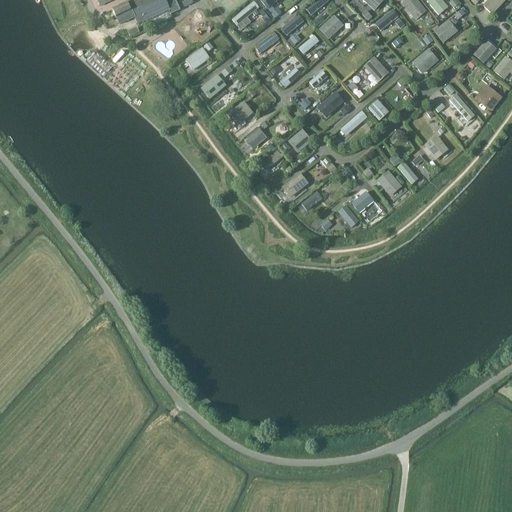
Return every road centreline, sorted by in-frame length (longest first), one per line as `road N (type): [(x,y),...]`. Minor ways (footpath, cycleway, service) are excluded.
road 1 (unclassified): [(511,369),(422,430),(363,457),(257,457),(182,405),(0,154)]
road 2 (unclassified): [(426,96),(339,0)]
